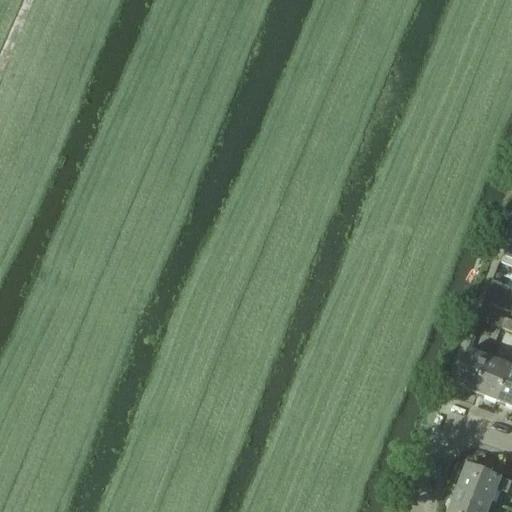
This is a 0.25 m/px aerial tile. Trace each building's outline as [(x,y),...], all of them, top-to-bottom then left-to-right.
[(511,233),(500,265),(511,270),(511,233)] [(506,313),(510,304),(494,297),(491,307),(506,313)] [(481,312),(477,322),(493,328),(497,318),(481,312)] [(511,334),(511,324),(504,321),(501,330),(511,334)] [(452,386),(474,395),(488,360),(466,351),(452,386)] [(488,360),(474,395),(495,403),(509,368),(488,360)] [(511,369),(509,368),(495,403),(511,409),(511,369)] [(466,467),(456,491),(489,504),(494,491),(505,495),(509,484),(466,467)] [(485,511),(489,504),(456,491),(448,511),(485,511)]
